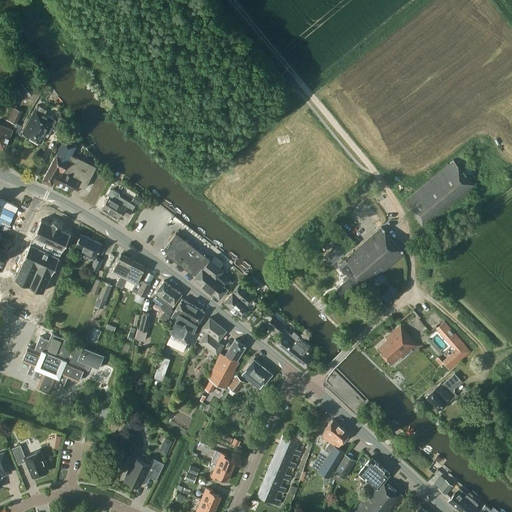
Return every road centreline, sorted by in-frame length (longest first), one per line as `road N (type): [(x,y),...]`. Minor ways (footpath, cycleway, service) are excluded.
road 1 (track): [(45,0),(96,74),(194,178),(307,93)]
road 2 (tertiary): [(296,374),(106,226),(0,174)]
road 3 (track): [(375,173),(230,0)]
road 4 (unclassified): [(312,386),(407,296),(409,258),(397,205)]
road 5 (tertiary): [(449,511),(312,386)]
road 6 (residential): [(296,374),(233,511)]
